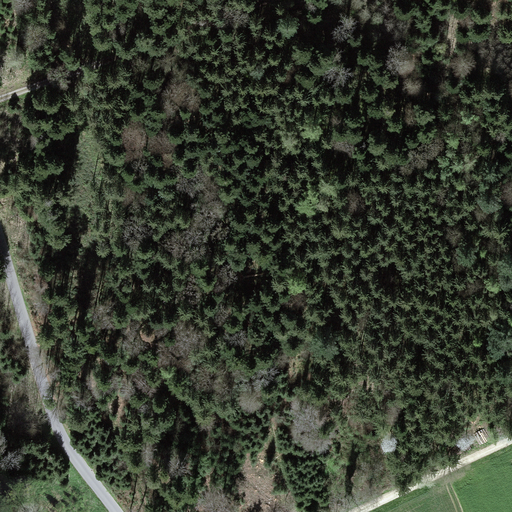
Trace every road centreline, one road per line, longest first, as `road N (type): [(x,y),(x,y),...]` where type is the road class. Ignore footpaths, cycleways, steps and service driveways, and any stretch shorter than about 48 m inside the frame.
road 1 (unclassified): [(114,511),(63,434),(0,236)]
road 2 (track): [(0,101),(279,0)]
road 3 (track): [(511,438),(359,511)]
